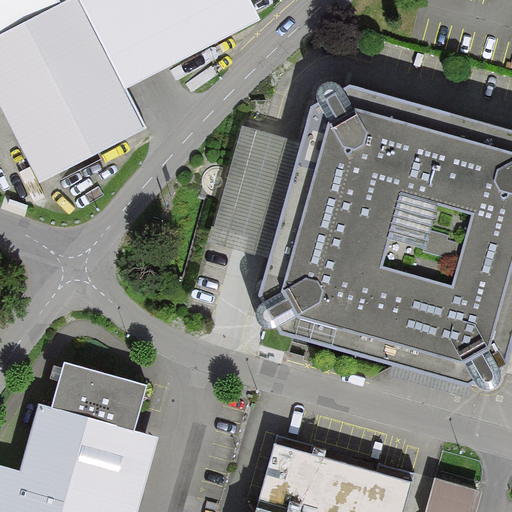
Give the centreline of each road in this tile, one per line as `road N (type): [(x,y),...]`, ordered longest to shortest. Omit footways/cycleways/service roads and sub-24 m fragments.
road 1 (unknown): [(215,362),(275,157),(290,124),(328,83),(378,75),(511,109)]
road 2 (residential): [(511,446),(176,350),(104,299),(68,261)]
road 3 (residential): [(332,0),(68,261)]
road 4 (residential): [(68,261),(0,365)]
